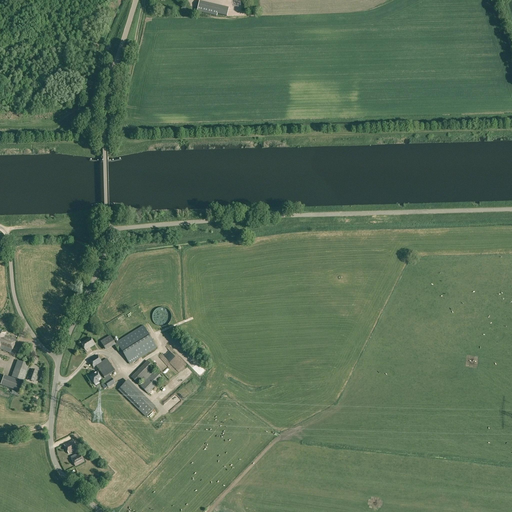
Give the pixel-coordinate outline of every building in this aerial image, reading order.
[(228,6),(199,2),(198,11),(218,13),(228,15),(228,6)] [(160,327),(162,327),(163,327),(167,325),(168,324),(169,322),(169,320),(169,318),(169,316),(168,314),(166,312),(164,311),(162,311),(159,311),(158,312),(156,313),(154,315),(154,316),(153,318),(153,320),(154,321),(154,323),(156,325),(158,326),(160,327)] [(121,350),(130,364),(156,348),(143,326),(116,343),(114,344),(110,336),(101,342),(105,349),(114,344),(118,351),(121,350)] [(0,348),(11,354),(17,340),(5,335),(6,334),(0,331),(0,348)] [(81,344),(85,350),(89,348),(89,349),(95,345),(90,338),(81,344)] [(192,364),(195,360),(185,351),(181,355),(192,364)] [(177,367),(180,370),(185,364),(175,354),(171,358),(180,365),(177,367)] [(103,380),(108,388),(115,384),(110,375),(115,372),(107,359),(101,362),(97,355),(89,360),(93,368),(96,366),(99,371),(97,372),(96,372),(89,376),(95,385),(96,386),(100,383),(99,382),(103,380)] [(11,377),(23,382),(29,365),(17,361),(11,377)] [(141,387),(148,394),(162,378),(155,371),(152,375),(149,371),(153,367),(147,361),(131,377),(137,383),(144,377),(140,381),(143,384),(141,387)] [(197,363),(194,367),(201,374),(205,370),(197,363)] [(35,367),(31,366),(26,378),(31,380),(35,367)] [(31,382),(36,384),(40,372),(35,370),(31,382)] [(0,385),(19,392),(22,382),(4,376),(0,385)] [(155,407),(128,380),(118,390),(145,417),(155,407)] [(168,411),(194,390),(189,384),(163,405),(168,411)] [(64,445),(68,454),(78,449),(73,440),(64,445)] [(71,458),(75,467),(84,462),(80,454),(76,456),(76,455),(71,457),(71,458)] [(102,458),(107,463),(111,459),(106,454),(102,458)]
